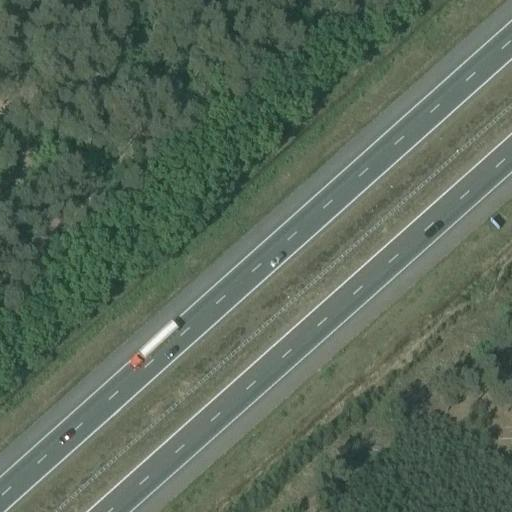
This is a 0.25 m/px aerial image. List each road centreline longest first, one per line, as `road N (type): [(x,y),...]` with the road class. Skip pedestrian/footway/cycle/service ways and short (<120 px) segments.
road 1 (motorway): [(511,38),(0,495)]
road 2 (motorway): [(108,511),(511,152)]
